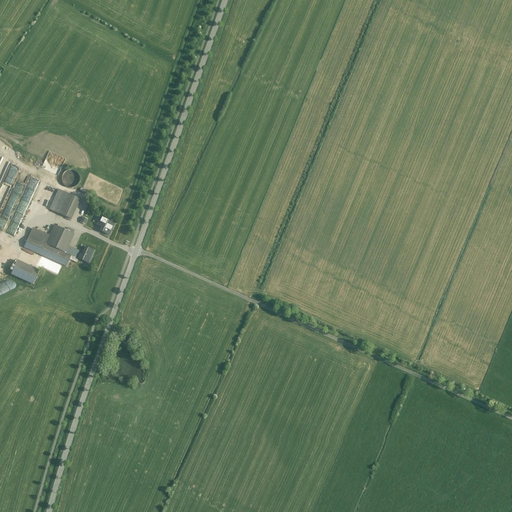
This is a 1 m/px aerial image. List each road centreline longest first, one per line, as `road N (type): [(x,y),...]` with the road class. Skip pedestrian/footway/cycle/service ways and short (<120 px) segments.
road 1 (unclassified): [(136,250),(511,418)]
road 2 (tertiary): [(48,511),(136,250)]
road 3 (tertiary): [(136,250),(225,0)]
